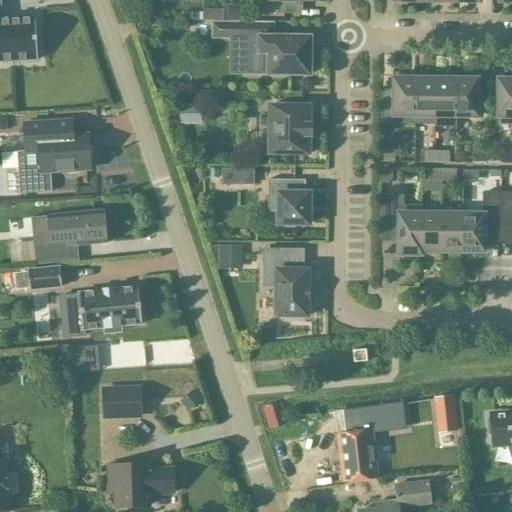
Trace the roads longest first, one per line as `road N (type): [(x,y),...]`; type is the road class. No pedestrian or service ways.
road 1 (unclassified): [(269,511),(100,0)]
road 2 (residential): [(511,323),(377,322),(341,305),(340,37)]
road 3 (residential): [(511,38),(340,37)]
